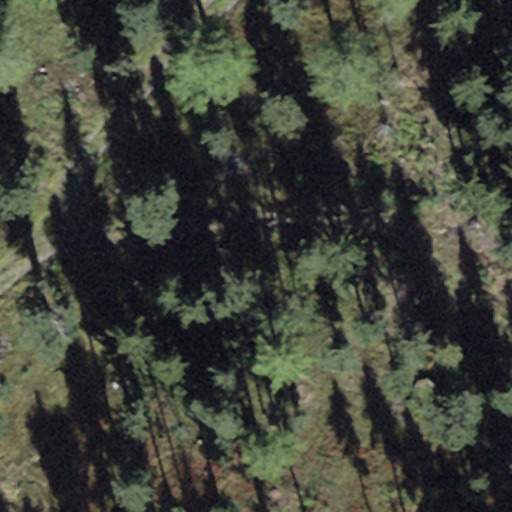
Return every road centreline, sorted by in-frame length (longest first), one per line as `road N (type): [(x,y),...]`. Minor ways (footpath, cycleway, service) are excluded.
road 1 (track): [(46,241),(181,211),(327,215),(382,226),(414,243),(511,337)]
road 2 (track): [(46,241),(104,133),(222,0)]
